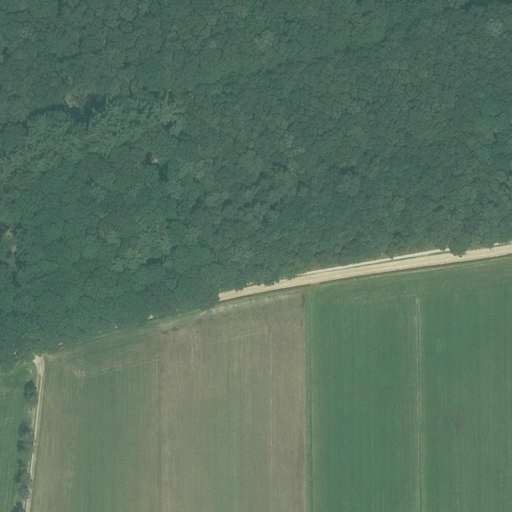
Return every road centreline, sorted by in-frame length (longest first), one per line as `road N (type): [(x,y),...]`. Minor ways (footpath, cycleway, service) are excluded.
road 1 (track): [(0,360),(284,283),(511,249)]
road 2 (track): [(0,150),(51,335)]
